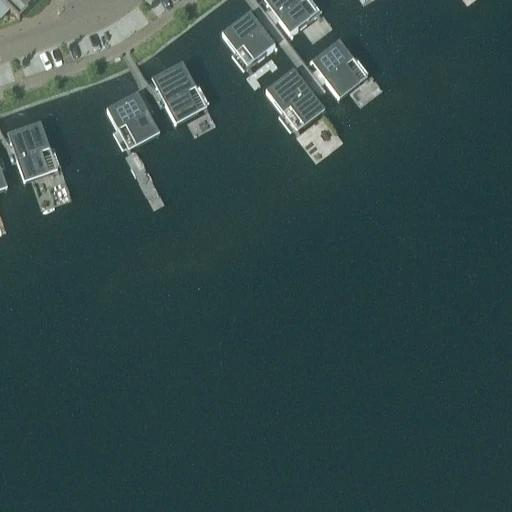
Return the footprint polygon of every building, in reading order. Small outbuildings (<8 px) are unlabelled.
[(0,0),(0,5),(18,24),(41,0),(0,0)] [(301,0),(266,0),(263,3),(280,25),(278,27),(288,40),(289,41),(291,39),(293,42),(312,28),(310,25),(317,20),(305,4),(301,0)] [(267,58),(272,54),(262,42),(257,35),(252,28),(247,21),(221,41),(235,59),(246,73),(267,58)] [(322,61),(313,68),(317,73),(327,86),(325,88),(335,102),(338,101),(340,104),(359,89),(356,86),(363,81),(352,66),(339,48),(331,54),(322,61)] [(183,122),(204,110),(182,70),(153,85),(163,104),(167,111),(175,126),(183,122)] [(293,135),(319,115),(309,102),(304,95),(299,89),(291,78),(265,98),(293,135)] [(132,149),(154,138),(146,123),(143,116),(135,101),(106,117),(117,137),(126,153),(132,149)] [(16,158),(19,167),(16,168),(18,173),(22,185),(25,184),(26,188),(30,186),(48,180),(47,176),(55,173),(49,156),(40,130),(10,140),(16,158)]
